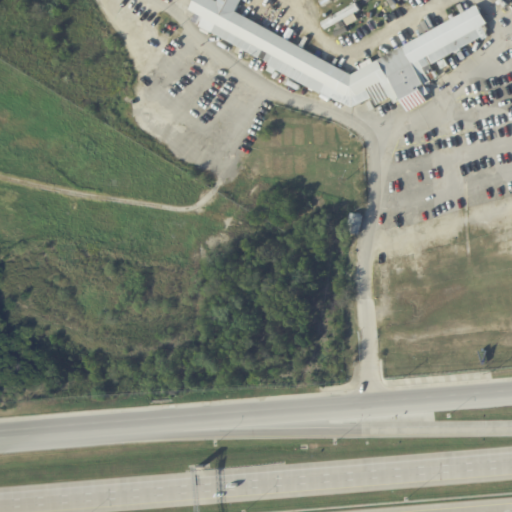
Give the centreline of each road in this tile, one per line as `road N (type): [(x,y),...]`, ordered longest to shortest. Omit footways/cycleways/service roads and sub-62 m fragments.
road 1 (secondary): [(511,391),(0,434)]
road 2 (motorway): [(511,458),(0,498)]
road 3 (motorway): [(511,427),(103,426)]
